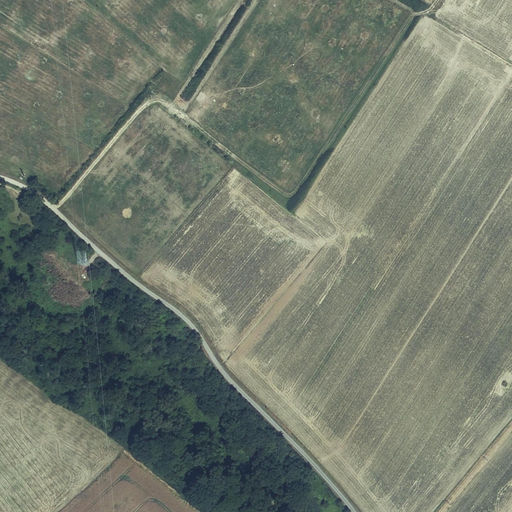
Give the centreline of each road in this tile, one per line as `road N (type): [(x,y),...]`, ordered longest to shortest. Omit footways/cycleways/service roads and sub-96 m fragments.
road 1 (track): [(411,15),(295,192),(285,195),(189,121)]
road 2 (track): [(53,210),(145,103),(162,101),(189,121)]
